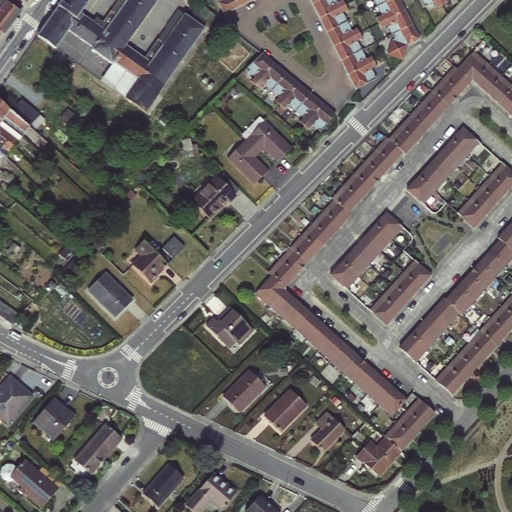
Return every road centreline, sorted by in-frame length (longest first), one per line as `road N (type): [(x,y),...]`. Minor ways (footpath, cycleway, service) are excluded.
road 1 (residential): [(480,0),(118,366)]
road 2 (residential): [(169,418),(361,511)]
road 3 (residential): [(282,0),(238,24),(329,98),(344,84)]
road 4 (residential): [(391,345),(511,209)]
road 5 (residential): [(315,270),(304,283),(386,365),(399,362)]
road 6 (residential): [(169,418),(89,511)]
road 7 (residential): [(458,419),(381,511)]
